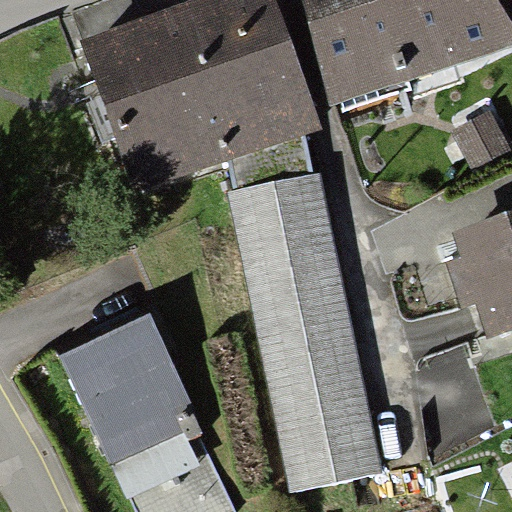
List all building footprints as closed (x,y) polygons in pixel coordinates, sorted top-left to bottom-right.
[(511,46),(481,0),(295,0),(334,116),(511,55),(511,46)] [(263,6),(77,68),(122,202),(308,140),(263,6)] [(313,164),(229,180),(291,504),(375,488),(313,164)] [(511,237),(459,257),(495,353),(511,346),(511,237)] [(157,319),(70,361),(143,511),(244,511),(250,509),(157,319)]
